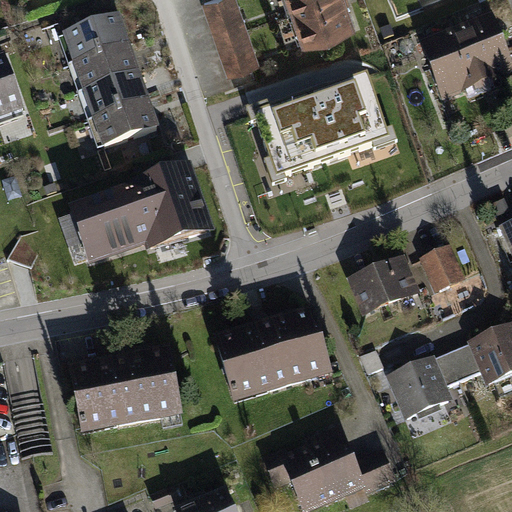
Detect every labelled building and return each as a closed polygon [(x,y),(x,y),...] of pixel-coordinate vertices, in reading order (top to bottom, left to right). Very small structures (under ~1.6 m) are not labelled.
[(260,73),(235,0),(221,0),(205,6),(231,83),(260,73)] [(291,0),(297,17),(345,0),(291,0)] [(345,0),(297,17),(307,45),(356,28),(346,0),(345,0)] [(439,46),(421,53),(443,111),(463,104),(466,111),(505,96),(502,89),(511,85),(511,81),(484,7),(458,16),(464,32),(437,43),(439,46)] [(120,21),(66,40),(76,68),(130,50),(120,21)] [(140,77),(130,50),(76,68),(86,95),(140,77)] [(7,62),(0,64),(0,125),(26,116),(7,62)] [(149,105),(140,77),(86,95),(96,123),(149,105)] [(368,77),(254,116),(270,163),(278,160),(284,178),(374,148),(371,140),(387,134),(368,77)] [(149,105),(96,123),(105,151),(159,133),(149,105)] [(182,178),(66,212),(82,267),(142,254),(144,261),(202,243),(182,178)] [(511,227),(503,231),(511,252),(511,227)] [(449,254),(425,265),(438,295),(465,284),(461,275),(458,276),(449,254)] [(390,274),(354,289),(368,320),(422,297),(406,262),(388,270),(390,274)] [(314,314),(217,344),(234,401),(271,390),(274,399),(310,388),(307,379),(332,372),(314,314)] [(511,330),(449,357),(460,384),(482,375),(489,390),(511,379),(511,330)] [(377,355),(361,362),(369,381),(385,374),(377,355)] [(172,356),(73,375),(84,431),(119,424),(122,434),(162,427),(160,417),(183,413),(172,356)] [(460,384),(449,357),(386,383),(406,429),(457,408),(449,390),(460,384)] [(283,454),(264,462),(270,477),(286,471),(303,511),(316,511),(366,491),(368,497),(396,486),(383,453),(355,464),(344,436),(286,461),(283,454)] [(153,502),(157,511),(180,502),(176,493),(153,502)] [(192,511),(235,511),(230,497),(192,511)]
